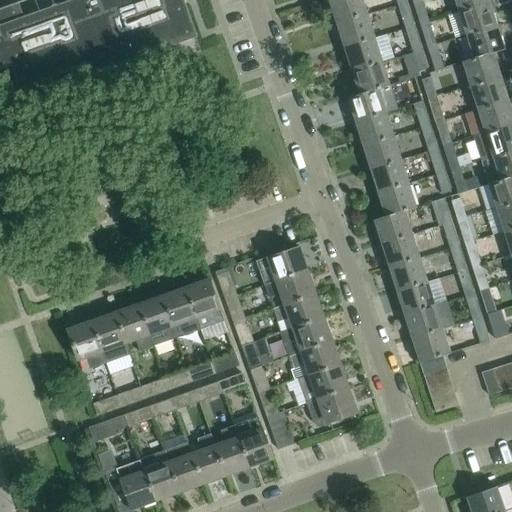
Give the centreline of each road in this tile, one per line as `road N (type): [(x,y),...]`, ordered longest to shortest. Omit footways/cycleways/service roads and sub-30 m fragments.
road 1 (residential): [(412,455),(320,198)]
road 2 (residential): [(320,198),(250,0)]
road 3 (residential): [(249,511),(412,455)]
road 4 (residential): [(205,239),(320,198)]
